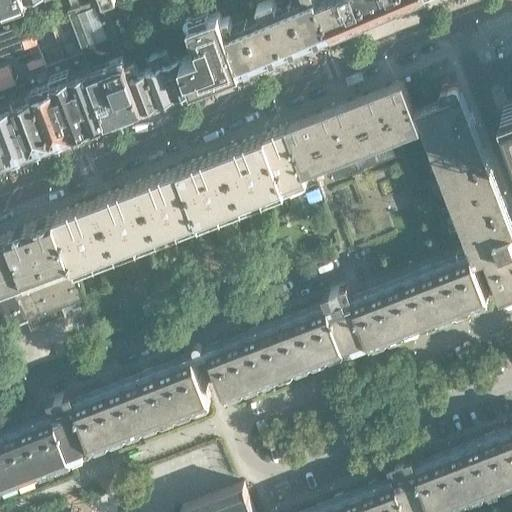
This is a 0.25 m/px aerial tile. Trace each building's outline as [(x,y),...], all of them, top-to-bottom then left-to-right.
[(125,61),(115,33),(102,0),(93,0),(68,9),(80,41),(84,52),(109,116),(119,112),(159,97),(147,67),(140,69),(135,57),(125,61)] [(129,27),(119,0),(102,0),(115,33),(129,27)] [(248,18),(240,0),(214,0),(219,12),(192,23),(185,6),(161,15),(171,42),(176,40),(181,53),(193,83),(233,68),(241,65),(264,56),(248,18)] [(286,47),(266,0),(256,0),(262,12),(248,18),(264,56),(265,55),(286,47)] [(308,38),(292,0),(291,0),(278,6),(276,0),(266,0),(286,47),(289,46),(308,38)] [(331,28),(318,0),(292,0),(308,38),(331,28)] [(350,20),(341,0),(318,0),(331,28),(333,27),(335,29),(341,26),(342,24),(350,20)] [(369,12),(363,0),(341,0),(350,20),(358,17),(360,18),(366,16),(367,13),(369,12)] [(388,4),(386,0),(363,0),(369,12),(388,4)] [(36,19),(32,6),(9,15),(14,27),(30,21),(36,19)] [(80,41),(68,9),(67,7),(49,14),(62,48),(80,41)] [(49,14),(36,19),(30,21),(44,55),(62,48),(49,14)] [(52,78),(44,55),(30,21),(14,27),(0,32),(0,134),(8,155),(31,146),(11,94),(52,78)] [(163,46),(160,40),(148,45),(150,51),(158,48),(163,46)] [(193,83),(181,53),(173,56),(168,44),(163,46),(158,48),(175,91),(193,83)] [(158,48),(150,51),(149,51),(154,64),(147,67),(159,97),(175,91),(158,48)] [(91,123),(109,116),(84,52),(66,59),(71,71),(91,123)] [(91,123),(71,71),(52,78),(55,85),(57,91),(72,130),(91,123)] [(419,119),(415,107),(403,77),(402,77),(357,95),(381,158),(405,149),(396,127),(419,119)] [(72,130),(57,91),(51,93),(49,87),(55,85),(52,78),(11,94),(31,146),(35,145),(59,135),(72,130)] [(354,344),(487,293),(488,293),(475,259),(485,255),(501,296),(511,291),(511,230),(510,231),(501,209),(507,206),(503,195),(496,197),(487,172),(493,170),(485,149),(479,151),(469,126),(475,124),(471,112),(465,114),(456,92),(461,90),(461,88),(459,82),(455,80),(441,85),(440,89),(442,97),(415,107),(419,119),(420,118),(422,123),(458,216),(471,249),(459,253),(460,257),(432,268),(431,264),(420,268),(421,272),(354,298),(348,280),(323,289),(328,301),(261,327),(259,323),(248,328),(250,331),(244,333),(222,342),(220,338),(209,343),(211,346),(210,347),(225,388),(352,339),(354,344)] [(381,158),(357,95),(334,104),(358,167),(381,158)] [(358,167),(334,104),(310,113),(326,154),(329,160),(335,176),(358,167)] [(326,154),(310,113),(287,122),(303,164),(326,154)] [(306,173),(303,164),(287,122),(266,130),(285,181),(306,173)] [(285,181),(266,130),(244,138),(264,189),(285,181)] [(264,189),(244,138),(223,146),(242,197),(264,189)] [(242,197),(223,146),(201,155),(220,206),(242,197)] [(220,206),(201,155),(179,163),(198,214),(220,206)] [(198,214),(179,163),(158,171),(178,222),(198,214)] [(178,222),(158,171),(138,179),(157,230),(178,222)] [(157,230),(138,179),(117,188),(127,216),(136,238),(157,230)] [(136,238),(127,216),(117,188),(96,195),(115,246),(136,238)] [(115,246),(96,195),(76,203),(95,254),(115,246)] [(95,254),(76,203),(55,211),(74,262),(95,254)] [(86,294),(74,262),(55,211),(31,220),(31,221),(8,230),(8,229),(0,232),(0,325),(27,315),(28,315),(86,294)] [(84,442),(201,397),(211,394),(195,353),(194,353),(192,349),(181,354),(183,357),(155,368),(153,364),(142,369),(144,372),(77,398),(72,387),(48,396),(55,413),(0,434),(0,481),(86,448),(84,442)] [(410,511),(511,473),(511,426),(418,463),(413,451),(389,460),(396,478),(379,484),(376,478),(368,481),(370,487),(345,497),(343,490),(334,494),(337,500),(329,503),(327,500),(316,504),(318,508),(305,511),(410,511)] [(256,511),(244,480),(182,503),(185,511),(256,511)]
